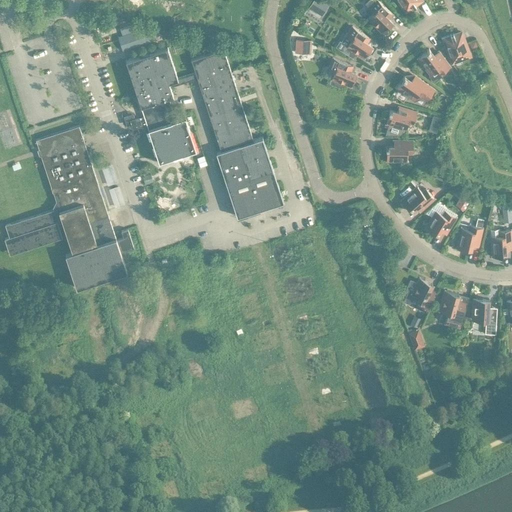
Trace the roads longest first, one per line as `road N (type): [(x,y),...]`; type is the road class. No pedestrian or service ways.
road 1 (residential): [(511,110),(483,37),(446,19),(426,26),(379,81),(365,147)]
road 2 (unclassified): [(374,191),(339,202),(317,187),(270,46),(274,0)]
road 3 (residential): [(374,191),(424,251),(454,269),(511,276)]
